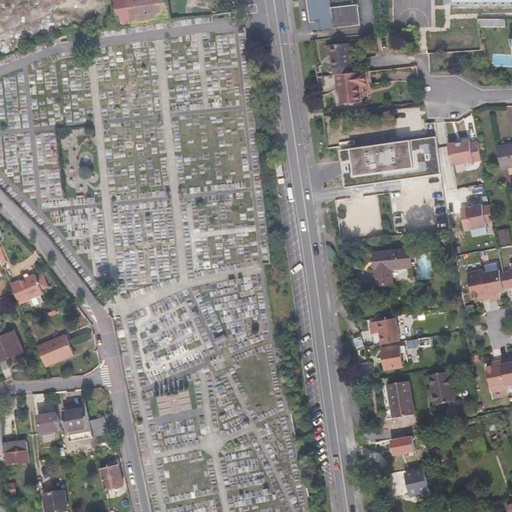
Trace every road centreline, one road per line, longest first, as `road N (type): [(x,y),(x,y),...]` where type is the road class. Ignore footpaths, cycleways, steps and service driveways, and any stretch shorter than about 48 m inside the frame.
road 1 (secondary): [(273,0),(347,511)]
road 2 (residential): [(115,379),(95,310),(0,196)]
road 3 (residential): [(142,511),(115,379)]
